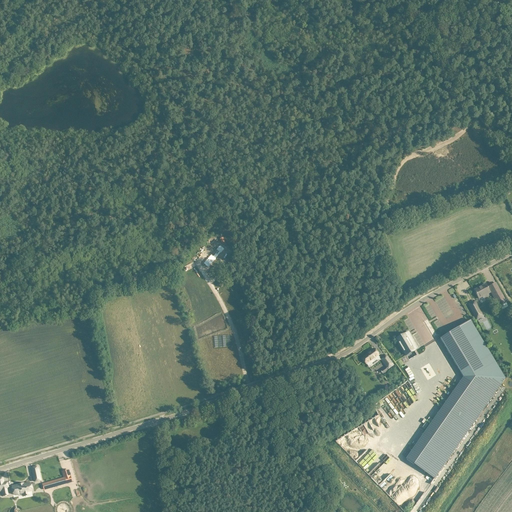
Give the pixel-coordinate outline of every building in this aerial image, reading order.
[(211,255),(203,264),(208,268),(216,259),(215,258),(220,253),(224,249),(220,245),(216,250),(217,251),(213,256),(211,255)] [(474,290),(477,295),(478,298),(483,295),(484,296),(491,292),(487,287),(486,284),(474,290)] [(498,287),(491,291),(499,306),(506,303),(498,287)] [(474,301),(467,304),(476,320),(482,317),(474,301)] [(463,377),(405,459),(434,479),(505,379),(470,320),(440,338),(463,377)] [(419,348),(411,335),(409,336),(407,332),(401,335),(402,336),(396,339),(406,356),(419,348)] [(367,355),(362,358),(366,364),(370,361),(372,363),(379,358),(378,356),(378,355),(374,349),(366,354),(367,355)] [(394,365),(387,355),(380,360),(386,367),(380,371),(382,374),(388,370),(394,365)] [(403,391),(410,401),(415,398),(408,388),(403,391)] [(18,475),(33,471),(32,466),(17,470),(18,475)] [(0,489),(1,489),(3,496),(8,495),(6,488),(8,488),(7,481),(3,482),(2,478),(0,478),(0,489)] [(43,484),(44,489),(66,483),(65,478),(43,484)] [(21,484),(12,486),(13,491),(16,490),(17,494),(23,493),(23,496),(29,495),(28,491),(32,491),(30,484),(21,485),(21,484)] [(43,492),(37,493),(39,505),(45,504),(43,492)]
